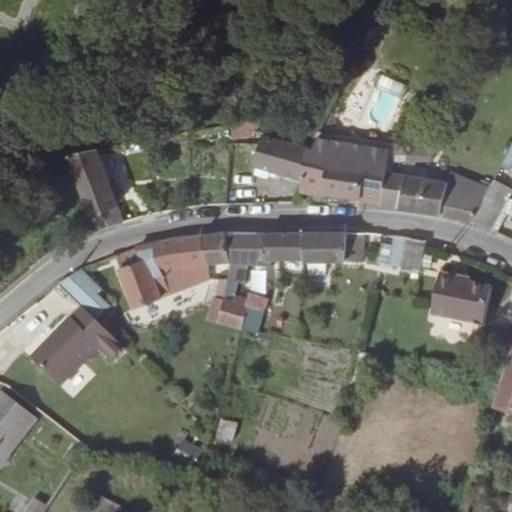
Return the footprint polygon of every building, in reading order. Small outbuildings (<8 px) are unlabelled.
[(385,23),(370,30),(359,53),(374,61),(393,27),(385,23)] [(321,128),(311,148),(308,147),(306,156),(301,182),(300,190),(379,201),(384,172),(393,174),(395,159),(396,146),(332,136),(333,131),(321,128)] [(306,156),(308,147),(290,142),(288,153),(306,156)] [(118,205),(97,152),(71,156),(99,230),(123,223),(117,205),(118,205)] [(306,156),(288,153),(283,178),(301,182),(306,156)] [(490,191),(474,222),(481,226),(491,231),(509,198),(511,191),(511,189),(503,185),(511,167),(511,163),(504,161),(490,191)] [(379,201),(379,206),(425,214),(474,222),(490,191),(450,175),(447,183),(393,174),(384,172),(379,201)] [(231,263),(227,233),(203,235),(179,238),(184,268),(201,265),(231,263)] [(270,260),(267,233),(249,233),(227,233),(231,263),(227,280),(236,282),(239,269),(245,270),(246,263),(270,265),(270,260)] [(285,233),(267,233),(270,260),(279,260),(304,259),(305,233),(285,233)] [(362,263),(365,233),(334,233),(305,233),(304,259),(304,263),(339,262),(362,263)] [(426,246),(427,242),(397,237),(395,247),(391,265),(421,270),(426,246)] [(184,268),(179,238),(145,245),(137,247),(116,256),(121,269),(120,270),(135,308),(162,297),(163,299),(171,295),(162,272),(184,268)] [(391,265),(395,247),(382,244),(378,263),(391,265)] [(100,289),(81,270),(59,284),(60,284),(83,307),(96,320),(110,306),(97,292),(100,289)] [(458,276),(441,272),(432,313),(484,324),(492,288),(457,281),(458,276)] [(511,330),(511,288),(508,307),(494,304),(489,326),(511,330)] [(241,329),(258,333),(267,299),(250,293),(247,301),(238,297),(236,302),(223,300),(218,323),(241,329)] [(218,323),(223,300),(214,297),(208,320),(218,323)] [(61,386),(98,347),(112,361),(124,348),(96,320),(83,307),(72,319),(71,318),(32,358),(61,386)] [(511,357),(505,377),(496,406),(511,411),(511,357)] [(0,464),(37,418),(3,391),(0,395),(0,464)] [(117,511),(120,507),(95,494),(85,511),(117,511)] [(44,511),(48,506),(34,498),(25,511),(44,511)]
